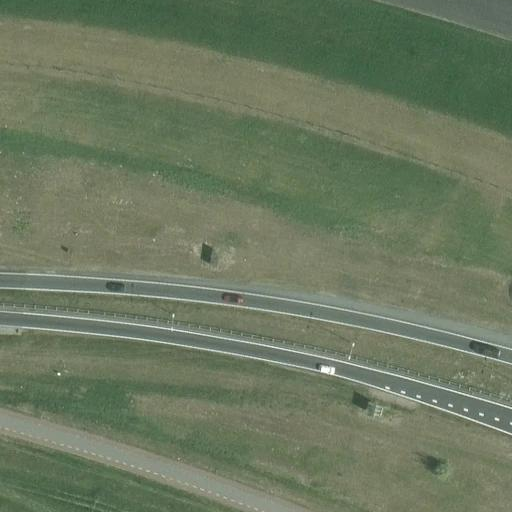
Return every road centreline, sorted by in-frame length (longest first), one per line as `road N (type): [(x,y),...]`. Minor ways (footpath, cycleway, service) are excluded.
road 1 (trunk): [(0,320),(153,334),(298,360),(511,421)]
road 2 (trunk): [(511,357),(286,306),(0,282)]
road 3 (tertiary): [(278,511),(0,421)]
